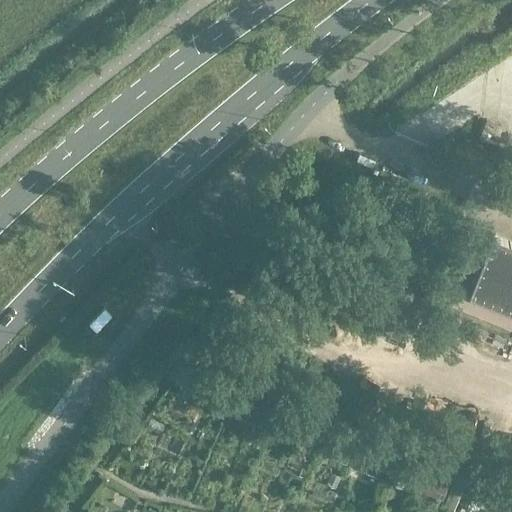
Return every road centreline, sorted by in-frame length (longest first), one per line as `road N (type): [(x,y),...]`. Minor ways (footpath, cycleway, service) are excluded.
road 1 (unclassified): [(0,511),(310,108)]
road 2 (primary): [(0,329),(234,106),(372,0)]
road 3 (primary): [(271,0),(95,127),(0,219)]
